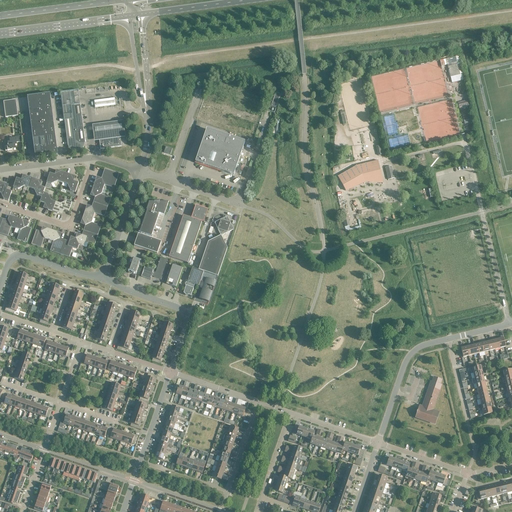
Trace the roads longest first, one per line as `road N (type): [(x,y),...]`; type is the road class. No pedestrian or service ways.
road 1 (residential): [(508,324),(464,145),(393,159)]
road 2 (residential): [(139,171),(239,204),(266,122)]
road 3 (residential): [(170,371),(185,313),(111,284),(104,271)]
road 4 (residential): [(92,157),(71,223),(0,204)]
road 5 (residential): [(466,473),(474,450),(448,338)]
road 6 (unclassified): [(377,443),(410,353),(448,338)]
road 7 (trunk): [(130,0),(0,16)]
road 8 (trunk): [(0,31),(129,14)]
road 9 (residential): [(104,271),(80,273),(20,254),(0,287)]
